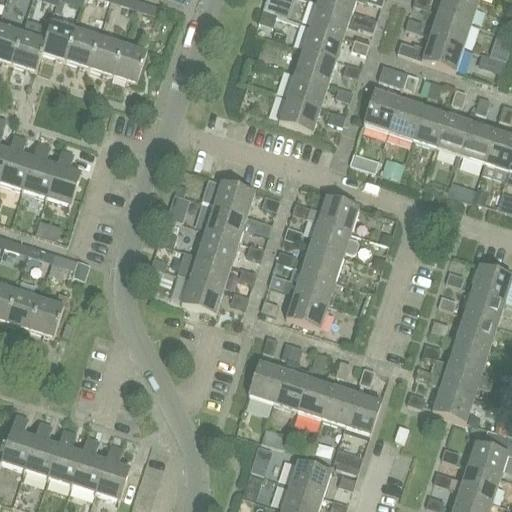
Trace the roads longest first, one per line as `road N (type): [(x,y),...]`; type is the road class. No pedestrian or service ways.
road 1 (residential): [(194,511),(194,453),(122,309),(120,288),(166,129)]
road 2 (residential): [(511,238),(419,215),(166,129)]
road 3 (residential): [(166,129),(213,0)]
